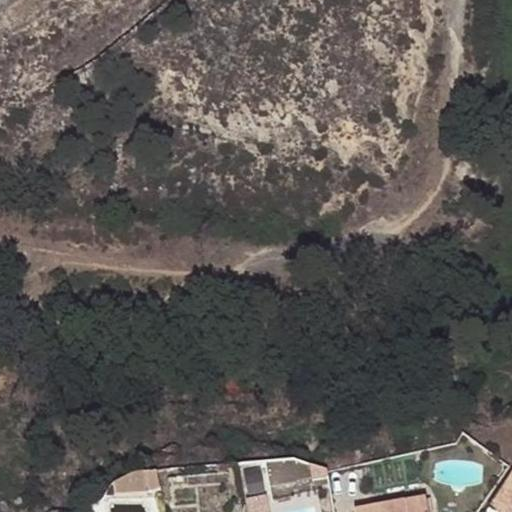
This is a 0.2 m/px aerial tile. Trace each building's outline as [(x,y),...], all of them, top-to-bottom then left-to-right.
[(229,479),(229,471),(220,472),(221,479),(229,479)] [(328,481),(327,476),(313,472),(316,484),(328,481)] [(161,495),(157,477),(146,478),(150,498),(161,495)] [(511,511),(511,477),(489,510),(492,511),(511,511)] [(136,479),(114,489),(115,500),(150,498),(146,478),(136,479)] [(246,503),(247,511),(266,511),(264,499),(246,503)] [(367,511),(427,511),(425,502),(367,511)]
